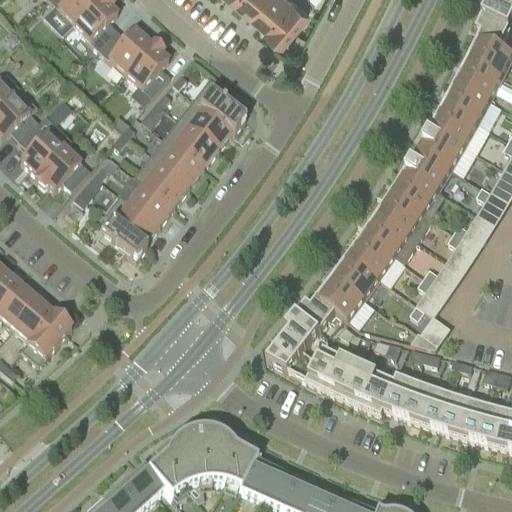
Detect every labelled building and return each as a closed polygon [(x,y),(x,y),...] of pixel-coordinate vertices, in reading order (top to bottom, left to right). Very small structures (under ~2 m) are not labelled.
[(94,0),(55,0),(47,7),(72,33),(103,3),(103,2),(100,5),(94,0)] [(247,15),(259,0),(230,0),(246,14),(247,15)] [(259,0),(247,15),(248,16),(248,15),(263,28),(262,29),(262,30),(287,0),(259,0)] [(279,44),(313,5),(307,0),(287,0),(262,30),(279,44)] [(511,0),(498,0),(495,7),(511,14),(511,0)] [(110,15),(113,13),(103,3),(72,33),(97,59),(116,39),(107,30),(116,22),(110,15)] [(499,55),(511,26),(511,14),(495,7),(493,12),(487,10),(474,35),(480,38),(477,45),(498,56),(499,55)] [(152,49),(149,52),(133,38),(125,47),(116,39),(97,59),(124,83),(153,50),(152,49)] [(511,61),(499,55),(498,56),(477,45),(470,59),(472,60),(467,69),(501,86),(511,64),(511,61)] [(160,62),(163,59),(153,50),(124,83),(150,106),(168,85),(159,77),(167,68),(160,62)] [(489,109),(501,86),(467,69),(463,78),(461,77),(454,90),(489,109)] [(0,117),(20,99),(5,82),(0,86),(0,117)] [(177,97),(185,88),(179,82),(171,92),(177,97)] [(239,112),(231,105),(207,87),(191,109),(233,141),(244,127),(233,119),(239,112)] [(477,132),(489,109),(454,90),(447,104),(449,105),(444,114),(477,132)] [(28,122),(35,116),(20,99),(0,117),(0,147),(8,140),(17,151),(37,131),(28,122)] [(161,115),(169,106),(163,101),(155,110),(161,115)] [(233,142),(233,141),(191,109),(176,128),(217,159),(218,158),(217,158),(231,140),(233,142)] [(147,120),(139,129),(149,137),(164,118),(161,115),(155,110),(147,120)] [(464,155),(477,132),(444,114),(439,123),(437,122),(429,135),(464,155)] [(37,131),(17,151),(28,160),(19,169),(35,184),(32,187),(33,187),(63,156),(70,149),(44,125),(37,131)] [(216,160),(217,159),(176,128),(161,147),(202,178),(203,177),(216,160)] [(125,149),(133,139),(127,134),(119,143),(125,149)] [(451,178),(464,155),(429,135),(421,148),(424,149),(418,158),(451,178)] [(117,158),(125,149),(119,143),(111,153),(117,158)] [(201,179),(202,178),(161,147),(147,166),(187,197),(188,196),(201,179)] [(511,163),(511,160),(511,151),(507,149),(502,158),(511,163)] [(70,199),(88,180),(63,156),(33,187),(43,197),(45,194),(52,200),(61,191),(70,199)] [(437,200),(451,178),(418,158),(413,167),(411,166),(403,179),(437,200)] [(511,160),(511,163),(495,192),(489,201),(484,210),(466,237),(461,246),(455,255),(437,282),(431,291),(425,300),(415,313),(423,319),(436,326),(457,297),(472,274),(487,250),(505,223),(511,211),(511,160)] [(187,198),(187,197),(147,166),(132,185),(173,216),(174,215),(173,215),(186,198),(187,198)] [(99,189),(107,180),(101,174),(93,184),(99,189)] [(397,193),(391,202),(423,222),(428,225),(442,203),(437,200),(403,179),(400,177),(392,189),(397,193)] [(91,198),(99,189),(93,184),(85,193),(91,198)] [(172,217),(173,216),(132,185),(141,193),(128,210),(118,203),(117,204),(158,235),(159,234),(172,217)] [(489,201),(495,192),(486,186),(480,195),(489,201)] [(484,210),(489,201),(480,195),(475,204),(484,210)] [(82,196),(76,202),(87,209),(91,203),(82,196)] [(76,202),(69,211),(71,212),(79,219),(87,209),(76,202)] [(384,209),(375,221),(409,244),(417,249),(431,227),(428,225),(423,222),(391,202),(386,210),(384,209)] [(157,236),(158,235),(117,204),(103,223),(145,255),(146,255),(144,253),(157,236)] [(73,229),(80,219),(71,212),(64,222),(73,229)] [(369,235),(363,244),(394,266),(402,271),(417,249),(409,244),(375,221),(367,234),(369,235)] [(134,269),(145,255),(103,223),(102,223),(110,229),(94,250),(118,269),(124,261),(134,269)] [(461,246),(466,237),(458,232),(452,241),(461,246)] [(455,255),(461,246),(452,241),(446,250),(455,255)] [(379,287),(394,266),(363,244),(357,252),(355,251),(346,263),(379,287)] [(363,308),(379,287),(346,263),(337,275),(339,277),(333,285),(363,308)] [(431,291),(437,282),(428,276),(422,285),(431,291)] [(4,280),(3,279),(0,282),(0,315),(19,293),(4,280)] [(347,329),(363,308),(333,285),(327,294),(325,292),(316,304),(334,319),(347,329)] [(425,300),(431,291),(422,285),(416,294),(425,300)] [(35,306),(19,293),(0,315),(0,327),(10,337),(36,307),(35,306)] [(334,319),(316,304),(310,312),(305,308),(295,321),(318,339),(334,319)] [(37,308),(36,307),(10,337),(26,350),(19,359),(53,320),(52,319),(51,321),(37,308)] [(416,328),(423,319),(415,313),(408,322),(416,328)] [(37,374),(70,334),(53,320),(19,359),(37,374)] [(337,334),(343,327),(334,320),(328,327),(337,334)] [(302,360),(303,359),(318,339),(295,321),(285,334),(289,338),(284,346),(302,360)] [(404,345),(411,336),(403,330),(396,339),(404,345)] [(345,335),(337,343),(349,349),(353,341),(345,335)] [(356,353),(360,343),(354,342),(353,341),(349,349),(356,353)] [(418,341),(411,351),(434,357),(436,355),(420,343),(418,341)] [(303,359),(302,360),(284,346),(266,368),(287,380),(305,390),(316,369),(315,369),(303,359)] [(384,362),(389,351),(377,348),(372,357),(384,362)] [(395,367),(401,354),(389,351),(384,362),(395,367)] [(324,399),(340,365),(322,355),(315,369),(316,369),(305,390),(324,399)] [(408,367),(423,371),(426,361),(411,357),(408,367)] [(426,361),(423,371),(436,374),(438,364),(426,361)] [(342,408),(358,373),(340,365),(324,399),(342,408)] [(450,375),(460,378),(462,370),(452,368),(450,375)] [(469,380),(471,373),(462,370),(460,378),(469,380)] [(361,416),(376,381),(358,373),(342,408),(361,416)] [(12,388),(16,382),(7,374),(2,380),(12,388)] [(494,392),(498,380),(485,376),(482,389),(494,392)] [(510,383),(498,380),(494,392),(507,396),(510,383)] [(394,388),(393,388),(376,381),(361,416),(381,424),(383,419),(382,418),(394,388)] [(401,426),(414,390),(395,382),(393,388),(394,388),(382,418),(383,419),(401,426)] [(420,433),(432,397),(414,390),(401,426),(420,433)] [(439,439),(451,403),(432,397),(420,433),(439,439)] [(458,445),(469,409),(451,403),(439,439),(458,445)] [(478,451),(488,414),(469,409),(458,445),(478,451)] [(497,456),(506,419),(488,414),(478,451),(497,456)] [(511,459),(511,420),(506,419),(497,456),(511,459)] [(194,439),(192,439),(189,440),(186,441),(182,443),(177,446),(175,448),(143,477),(141,475),(143,473),(142,472),(137,477),(97,511),(147,511),(159,502),(162,499),(169,507),(175,502),(180,499),(183,497),(186,496),(191,494),(196,493),(200,492),(203,492),(205,492),(209,491),(214,492),(220,492),(223,493),(228,495),(231,496),(268,511),(352,511),(338,506),(318,497),(298,488),(283,481),(267,474),(256,468),(257,465),(258,466),(259,465),(217,442),(214,441),(212,440),(209,439),(206,439),(201,438),(198,438),(194,439)]
